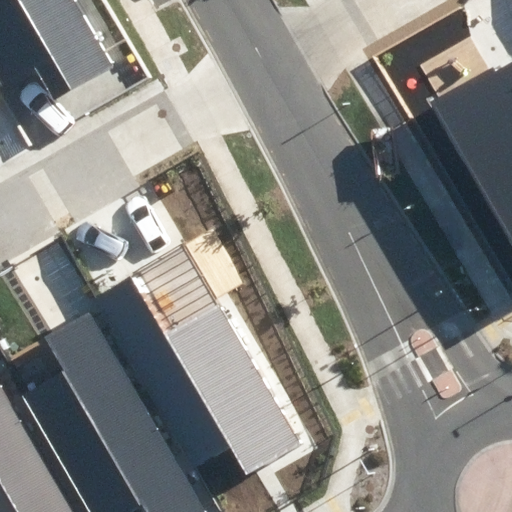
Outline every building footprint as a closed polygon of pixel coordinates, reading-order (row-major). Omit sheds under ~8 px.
[(55,98),(111,66),(72,0),(0,0),(0,80),(3,86),(37,67),(55,98)] [(511,63),(497,72),(493,66),(431,102),(511,239),(511,63)] [(246,475),(298,445),(219,307),(171,334),(137,276),(94,300),(191,470),(231,448),(246,475)] [(88,511),(125,511),(140,504),(144,511),(202,511),(87,313),(45,337),(67,375),(23,400),(88,511)] [(0,511),(73,511),(0,383),(0,511)]
